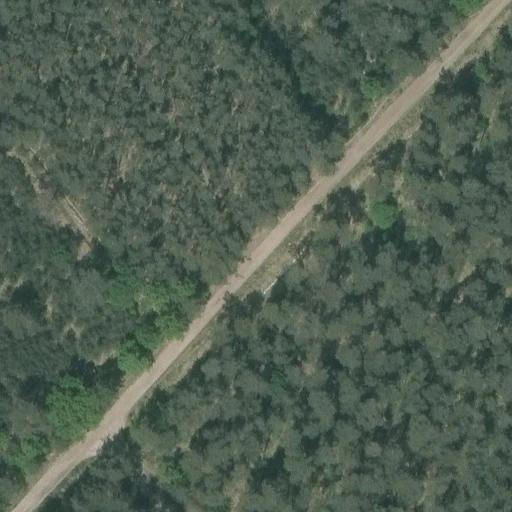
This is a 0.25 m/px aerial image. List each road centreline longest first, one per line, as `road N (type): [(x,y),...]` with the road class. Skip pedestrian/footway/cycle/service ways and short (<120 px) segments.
road 1 (track): [(0,109),(176,339),(494,0)]
road 2 (track): [(19,511),(176,339)]
road 3 (track): [(102,423),(189,511)]
